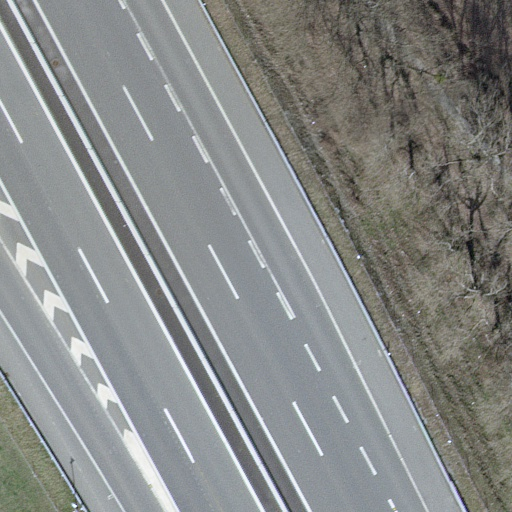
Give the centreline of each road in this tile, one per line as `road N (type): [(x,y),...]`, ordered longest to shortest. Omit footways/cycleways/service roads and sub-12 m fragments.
road 1 (motorway): [(355,511),(80,0)]
road 2 (motorway): [(0,100),(221,511)]
